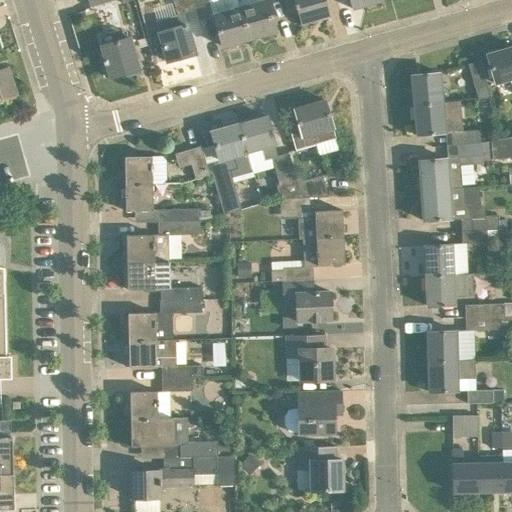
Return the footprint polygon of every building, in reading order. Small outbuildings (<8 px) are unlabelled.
[(195,54),(186,25),(183,14),(194,11),(194,10),(191,0),(172,0),(177,15),(156,22),(167,62),(195,54)] [(207,0),(191,0),(194,10),(209,5),(207,0)] [(282,0),(286,11),(297,8),(301,24),(328,16),(323,0),(282,0)] [(349,0),(352,10),(383,1),(382,0),(349,0)] [(240,9),(248,39),(275,32),(267,1),(240,9)] [(221,47),(248,39),(240,9),(213,16),(221,47)] [(99,37),(110,77),(110,78),(139,71),(130,38),(124,40),(121,31),(99,37)] [(511,47),(487,55),(495,84),(509,80),(511,88),(511,47)] [(491,98),(487,85),(480,61),(468,65),(475,89),(477,99),(491,98)] [(0,99),(16,95),(7,68),(0,70),(0,99)] [(411,76),(414,106),(442,103),(439,73),(411,76)] [(294,109),(297,121),(288,123),(288,121),(287,122),(295,150),(335,139),(333,129),(324,101),(294,109)] [(444,132),(454,132),(455,144),(481,142),(479,130),(462,131),(460,101),(442,103),(414,106),(416,136),(444,133),(444,132)] [(302,199),(297,183),(289,153),(277,157),(274,145),(266,117),(239,125),(247,153),(260,149),(267,170),(274,168),(278,183),(276,184),(280,199),(302,199)] [(252,172),(247,153),(239,125),(212,133),(220,161),(220,160),(223,172),(212,175),(224,215),(241,210),(232,178),(252,172)] [(458,157),(482,155),(482,159),(511,157),(511,137),(481,144),(481,142),(455,144),(457,157),(446,158),(446,159),(418,161),(420,191),(461,188),(458,157)] [(209,176),(201,147),(175,155),(179,169),(191,165),(195,180),(209,176)] [(124,158),(125,185),(152,184),(152,157),(124,158)] [(302,199),(309,198),(328,198),(322,176),(297,183),(302,199)] [(152,211),(152,184),(125,185),(125,212),(152,211)] [(461,232),(487,231),(498,230),(498,217),(471,218),(470,204),(464,205),(463,188),(461,188),(420,191),(423,221),(461,219),(461,232)] [(280,199),(280,212),(310,212),(309,198),(302,199),(280,199)] [(200,222),(200,209),(157,210),(157,223),(200,222)] [(302,240),(343,238),(341,210),(314,212),(314,219),(297,219),(298,240),(302,240)] [(126,236),(126,263),(169,262),(168,236),(201,235),(200,222),(157,223),(158,235),(126,236)] [(487,244),(487,231),(461,232),(462,245),(487,244)] [(271,282),(281,282),(312,280),(311,266),(344,265),(343,238),(302,240),(303,268),(282,269),(282,270),(270,271),(271,282)] [(424,247),(425,276),(453,275),(452,245),(424,247)] [(169,289),(169,262),(126,263),(127,290),(154,290),(159,290),(159,289),(169,289)] [(5,356),(3,268),(0,267),(0,378),(11,379),(10,356),(5,356)] [(472,274),(453,275),(425,276),(426,307),(454,305),(454,297),(473,296),(472,274)] [(329,292),(313,293),(312,280),(281,282),(282,294),(295,294),(297,322),(331,320),(329,292)] [(159,290),(159,302),(201,301),(201,288),(169,289),(159,289),(159,290)] [(128,314),(128,341),(172,341),(172,314),(189,314),(189,313),(201,313),(201,301),(159,302),(159,314),(128,314)] [(465,318),(504,317),(504,304),(465,306),(465,318)] [(465,331),(511,329),(511,316),(504,317),(465,318),(465,331)] [(427,332),(428,362),(456,361),(455,332),(427,332)] [(299,358),(300,381),(332,380),(331,349),(319,349),(318,335),(285,336),(286,359),(299,358)] [(190,379),(203,378),(203,366),(175,367),(175,341),(172,341),(128,341),(129,369),(156,368),(156,367),(161,366),(161,380),(190,379)] [(474,361),(456,361),(428,362),(429,392),(457,392),(456,380),(474,379),(474,361)] [(191,392),(190,379),(161,380),(162,393),(191,392)] [(341,416),(340,391),(300,392),(301,435),(334,434),(334,417),(341,416)] [(467,404),(492,404),(492,391),(467,391),(467,404)] [(130,420),(157,419),(157,392),(129,393),(130,420)] [(452,438),(477,437),(477,416),(452,416),(452,438)] [(163,446),(163,458),(217,457),(216,443),(187,443),(186,419),(157,419),(130,420),(131,447),(163,446)] [(510,432),(500,433),(501,449),(511,449),(510,432)] [(501,449),(500,433),(490,433),(491,449),(501,449)] [(10,505),(9,495),(14,495),(12,439),(0,438),(0,510),(6,511),(6,509),(10,505)] [(310,491),(342,491),(342,460),(332,460),(332,447),(297,448),(298,471),(310,470),(310,491)] [(478,492),(477,465),(462,465),(462,449),(452,449),(452,465),(453,492),(478,492)] [(234,457),(217,457),(163,458),(163,471),(131,472),(132,499),(159,498),(159,486),(193,485),(193,474),(216,473),(216,486),(235,486),(234,457)] [(478,492),(502,491),(502,464),(477,465),(478,492)] [(502,491),(511,490),(511,464),(502,464),(502,491)]
